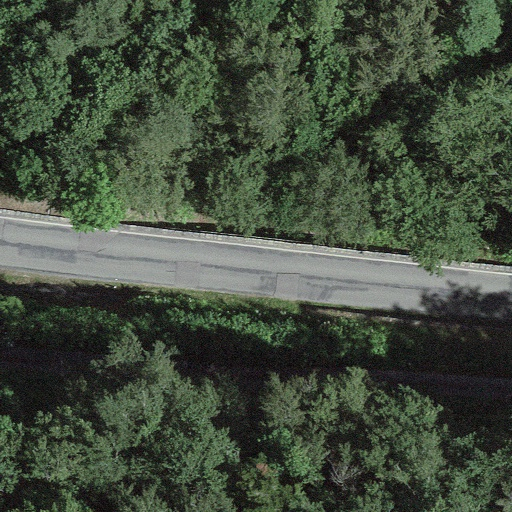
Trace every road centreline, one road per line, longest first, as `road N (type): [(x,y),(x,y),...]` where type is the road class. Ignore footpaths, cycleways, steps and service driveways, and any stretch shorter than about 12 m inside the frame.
road 1 (tertiary): [(511,298),(0,239)]
road 2 (track): [(511,393),(0,356)]
